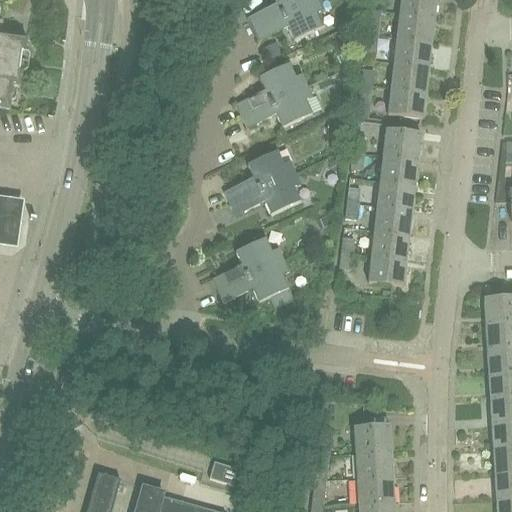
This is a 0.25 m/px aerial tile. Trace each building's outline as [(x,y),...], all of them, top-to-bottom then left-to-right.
[(253,31),(320,0),(319,0),(275,0),(278,5),(248,19),(253,31)] [(325,11),(320,0),(253,31),(259,43),(289,29),(294,42),(325,28),(318,14),(325,11)] [(436,18),(437,0),(402,0),(401,14),(436,18)] [(0,109),(9,111),(11,102),(13,102),(17,100),(18,90),(21,89),(22,79),(24,80),(27,78),(31,55),(29,53),(26,52),(28,40),(0,35),(0,17),(2,15),(0,12),(0,11),(0,109)] [(369,11),(367,36),(379,38),(382,12),(369,11)] [(433,44),(436,18),(401,14),(398,40),(433,44)] [(376,63),(379,38),(367,36),(364,62),(376,63)] [(430,69),(433,44),(398,40),(395,65),(430,69)] [(242,119),(308,88),(302,75),(295,78),(289,65),(259,79),(265,92),(236,105),(242,119)] [(427,94),(430,69),(395,65),(392,90),(427,94)] [(375,72),(362,72),(361,87),(373,88),(375,72)] [(369,120),(373,88),(361,87),(357,119),(369,120)] [(313,99),(308,88),(242,119),(247,130),(277,116),(283,129),(313,116),(306,102),(313,99)] [(424,120),(427,94),(392,90),(389,116),(424,120)] [(387,132),(384,153),(384,157),(419,161),(422,136),(387,132)] [(355,139),(353,153),(353,154),(366,155),(367,140),(355,139)] [(230,205),(296,175),(291,164),(284,167),(278,153),(248,167),(254,180),(224,193),(230,205)] [(364,172),(366,155),(353,154),(351,171),(364,172)] [(416,187),(419,161),(384,157),(381,183),(416,187)] [(301,186),(296,175),(230,205),(235,217),(265,204),(271,216),(300,203),(294,189),(301,186)] [(413,212),(416,187),(381,183),(378,208),(413,212)] [(349,189),(347,204),(359,206),(361,190),(349,189)] [(1,200),(0,199),(0,246),(15,249),(21,203),(1,200)] [(357,223),(359,207),(359,206),(347,204),(345,221),(357,223)] [(411,237),(413,212),(378,208),(375,233),(411,237)] [(408,263),(411,237),(375,233),(373,259),(408,263)] [(343,239),(341,255),(353,256),(356,240),(343,239)] [(218,292),(284,262),(279,251),(272,254),(266,240),(236,254),(243,267),(213,281),(218,292)] [(351,272),(353,256),(341,255),(339,271),(351,272)] [(405,288),(408,263),(373,259),(370,284),(405,288)] [(289,273),(284,262),(218,292),(224,305),(253,291),(259,303),(269,299),(275,310),(294,301),(289,290),(283,277),(289,273)] [(511,299),(485,302),(486,327),(511,325),(511,299)] [(511,350),(511,325),(486,327),(488,352),(511,350)] [(511,376),(511,350),(488,352),(490,378),(511,376)] [(511,402),(511,376),(490,378),(491,403),(511,402)] [(511,427),(511,402),(491,403),(493,429),(511,427)] [(356,429),(357,454),(392,452),(390,426),(356,429)] [(511,453),(511,427),(493,429),(494,454),(511,453)] [(319,440),(318,454),(330,456),(332,441),(319,440)] [(393,477),(392,452),(357,454),(359,479),(393,477)] [(511,453),(494,454),(496,480),(511,478),(511,453)] [(327,481),(330,456),(318,454),(316,472),(315,480),(327,481)] [(99,476),(89,511),(113,511),(122,482),(99,476)] [(395,503),(393,477),(359,479),(360,505),(395,503)] [(511,504),(511,478),(496,480),(497,505),(511,504)] [(324,507),(327,481),(315,480),(313,491),(311,505),(324,507)] [(210,511),(163,499),(164,494),(144,489),(138,511),(210,511)] [(395,511),(395,503),(360,505),(360,511),(395,511)]
